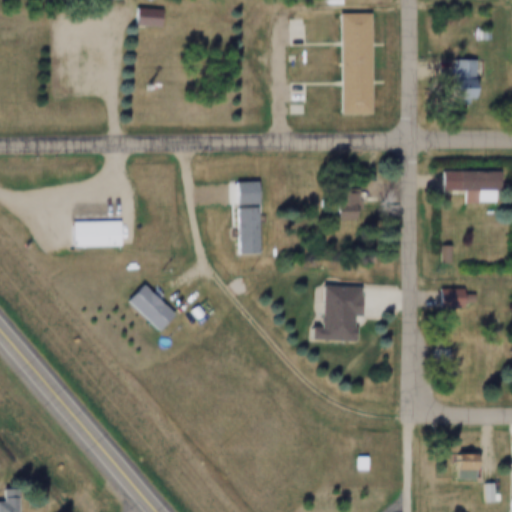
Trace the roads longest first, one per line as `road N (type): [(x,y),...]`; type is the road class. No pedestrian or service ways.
road 1 (residential): [(411,0),(414,413)]
road 2 (residential): [(413,140),(0,143)]
road 3 (residential): [(414,413),(376,416),(338,396),(276,342),(198,230),(189,142)]
road 4 (primary): [(0,321),(163,511)]
